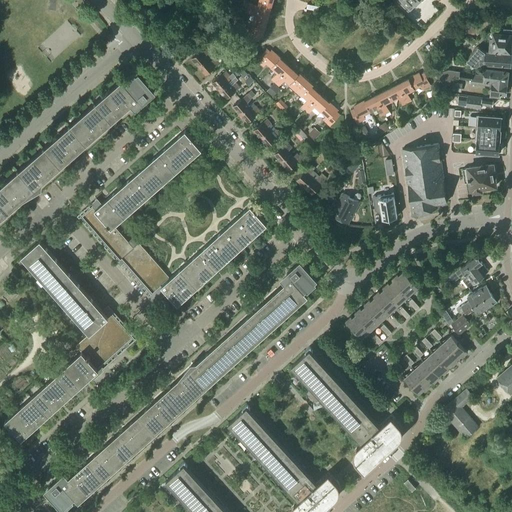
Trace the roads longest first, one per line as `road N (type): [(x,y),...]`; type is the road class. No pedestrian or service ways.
road 1 (residential): [(94,511),(304,338),(339,304),(349,276)]
road 2 (residential): [(289,0),(296,43),(349,79),(392,65),(448,12),(482,0)]
road 3 (residential): [(176,345),(16,489)]
road 4 (residential): [(176,345),(53,207)]
road 5 (residential): [(305,230),(183,94)]
road 6 (residential): [(0,157),(135,39)]
road 7 (residential): [(349,276),(368,273),(426,231),(508,218)]
road 8 (residential): [(305,230),(176,345)]
road 9 (residential): [(53,207),(183,94)]
road 10 (residential): [(396,455),(434,401),(511,331)]
